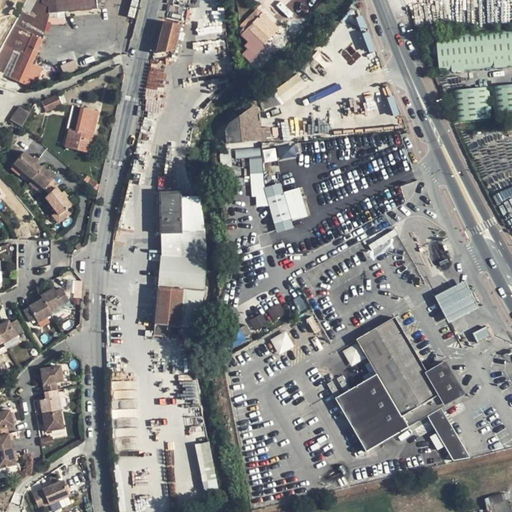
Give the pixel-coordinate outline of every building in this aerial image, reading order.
[(18,49),(20,50),(24,52),(32,35),(44,40),(53,7),(43,1),(43,0),(28,0),(6,43),(18,49)] [(56,0),(57,10),(97,8),(96,0),(56,0)] [(181,14),(182,9),(167,5),(166,11),(181,14)] [(242,34),(244,37),(265,16),(259,10),(241,28),(242,34)] [(275,37),(280,31),(265,16),(244,37),(249,41),(246,45),(248,48),(243,53),(251,62),(253,61),(258,68),(268,58),(263,53),(255,43),(259,39),(263,44),(262,45),(265,49),(267,48),(268,49),(278,39),(275,37)] [(180,25),(181,23),(165,18),(157,53),(172,51),(178,25),(180,25)] [(228,41),(226,19),(195,24),(196,46),(228,41)] [(492,62),(511,60),(511,26),(437,32),(439,66),(492,62)] [(33,65),(44,40),(32,35),(24,52),(20,50),(7,78),(24,85),(33,65)] [(0,72),(3,75),(18,49),(6,43),(0,52),(0,72)] [(187,63),(230,56),(230,53),(228,45),(186,54),(187,63)] [(190,79),(234,72),(234,68),(230,56),(187,63),(190,79)] [(42,68),(33,65),(24,85),(29,87),(32,79),(37,81),(42,68)] [(236,78),(234,72),(190,79),(191,85),(230,79),(236,78)] [(511,81),(491,83),(492,90),(511,88),(511,81)] [(451,85),(451,93),(489,90),(488,83),(451,85)] [(493,115),(511,113),(511,88),(492,90),(493,115)] [(489,90),(451,93),(452,117),(490,115),(489,90)] [(63,106),(58,95),(42,102),(47,112),(63,106)] [(393,96),(388,97),(393,115),(397,114),(393,96)] [(10,121),(23,126),(29,111),(16,106),(10,121)] [(74,106),(69,128),(75,130),(81,107),(74,106)] [(253,106),(250,106),(230,121),(225,127),(225,142),(260,140),(260,141),(271,141),(270,128),(259,128),(258,106),(253,106)] [(99,112),(81,107),(75,130),(69,128),(65,147),(89,153),(99,112)] [(277,147),(278,158),(295,157),(294,145),(277,147)] [(235,159),(250,158),(253,207),(272,206),(273,231),(293,230),(292,219),(305,218),(304,189),(282,190),(282,184),(263,185),(262,147),(235,149),(235,159)] [(263,149),(264,161),(277,160),(276,148),(263,149)] [(33,157),(25,150),(15,162),(15,163),(23,170),(32,177),(42,166),(36,162),(38,159),(34,155),(33,157)] [(15,163),(12,167),(20,174),(23,170),(15,163)] [(51,172),(43,165),(42,166),(32,177),(45,188),(50,192),(59,186),(61,184),(54,177),(57,173),(52,170),(51,172)] [(45,188),(32,177),(29,181),(42,191),(45,188)] [(94,187),(98,183),(92,178),(89,182),(94,187)] [(63,191),(59,186),(50,192),(48,195),(60,209),(63,214),(72,206),(76,203),(69,195),(71,193),(67,189),(63,191)] [(160,257),(182,259),(180,194),(157,194),(160,257)] [(182,259),(206,259),(205,228),(200,194),(180,194),(182,259)] [(63,214),(60,209),(56,212),(63,221),(76,211),(72,206),(63,214)] [(182,259),(160,257),(160,262),(159,277),(206,280),(206,259),(182,259)] [(183,290),(205,292),(206,284),(206,280),(159,277),(158,287),(183,290)] [(467,283),(436,299),(450,325),(480,309),(467,283)] [(57,287),(43,295),(44,298),(52,311),(61,305),(71,299),(64,287),(59,290),(57,287)] [(180,327),(183,290),(158,287),(156,325),(180,327)] [(203,301),(205,292),(183,290),(180,327),(191,327),(203,301)] [(44,298),(25,309),(32,321),(39,318),(40,320),(53,312),(52,311),(44,298)] [(273,320),(284,314),(279,303),(267,310),(273,320)] [(61,305),(52,311),(53,312),(54,314),(64,309),(61,305)] [(53,312),(40,320),(43,326),(57,318),(54,314),(53,312)] [(255,330),(267,323),(261,313),(249,320),(255,330)] [(428,372),(396,317),(357,340),(358,341),(371,362),(378,375),(373,377),(336,399),(368,452),(429,416),(443,408),(466,394),(446,361),(428,372)] [(0,334),(4,340),(5,343),(19,335),(25,331),(18,320),(12,323),(9,319),(0,324),(0,334)] [(491,337),(486,328),(474,334),(479,343),(491,337)] [(278,354),(294,346),(285,331),(270,339),(278,354)] [(19,335),(5,343),(8,346),(21,338),(19,335)] [(350,366),(364,359),(355,343),(342,350),(350,366)] [(180,353),(171,353),(171,374),(180,374),(180,353)] [(366,365),(373,377),(378,375),(371,362),(366,365)] [(63,386),(59,369),(41,374),(48,402),(59,399),(56,387),(63,386)] [(59,399),(48,402),(41,403),(44,418),(53,416),(62,414),(59,399)] [(429,416),(438,433),(452,424),(443,408),(429,416)] [(11,413),(0,415),(0,431),(6,430),(14,428),(11,413)] [(53,416),(44,418),(47,433),(65,429),(62,414),(53,416)] [(452,424),(438,433),(455,461),(471,458),(452,424)] [(0,431),(0,450),(10,448),(6,430),(0,431)] [(54,437),(42,440),(44,448),(56,444),(54,437)] [(209,491),(218,490),(211,455),(209,443),(200,445),(209,491)] [(10,448),(0,450),(0,467),(13,465),(10,448)] [(65,483),(34,496),(40,510),(71,497),(65,483)] [(486,505),(487,508),(496,506),(509,503),(506,493),(487,498),(489,504),(486,505)] [(211,511),(222,511),(220,500),(208,506),(210,510),(211,511)] [(511,511),(509,503),(496,506),(497,511),(511,511)]
